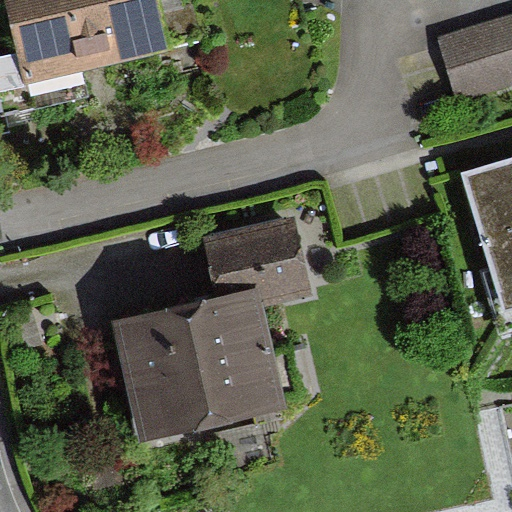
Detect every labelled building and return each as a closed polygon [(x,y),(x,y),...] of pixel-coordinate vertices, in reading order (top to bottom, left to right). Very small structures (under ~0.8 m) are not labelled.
[(159,0),(3,0),(25,91),(173,56),(159,0)] [(511,79),(511,29),(453,48),(467,94),(511,79)] [(511,161),(471,174),(511,304),(511,161)] [(225,291),(126,315),(153,429),(292,395),(268,296),(314,285),(298,220),(213,240),(225,291)] [(451,511),(494,502),(432,240),(345,260),(374,381),(319,394),(334,455),(227,480),(234,511),(451,511)]
